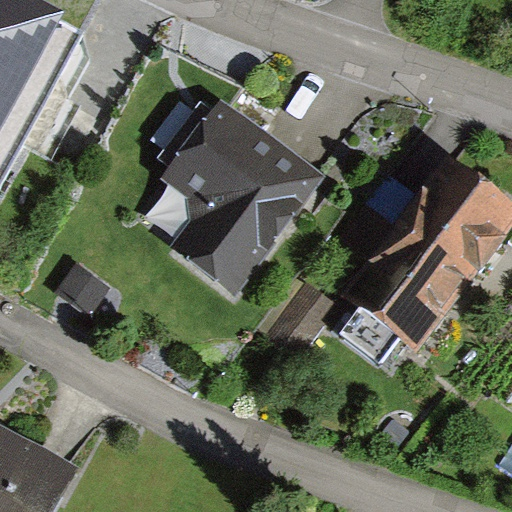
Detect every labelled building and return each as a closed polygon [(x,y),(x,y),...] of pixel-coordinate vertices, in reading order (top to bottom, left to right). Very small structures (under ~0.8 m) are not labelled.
[(58,10),(39,0),(0,0),(0,174),(71,36),(50,25),(58,10)] [(167,243),(239,294),(324,176),(213,97),(154,179),(193,207),(167,243)] [(361,304),(339,333),(381,364),(402,337),(417,351),(511,222),(511,204),(438,152),(338,288),(361,304)] [(55,293),(85,312),(99,290),(69,271),(55,293)] [(260,334),(291,358),(333,305),(302,281),(260,334)] [(0,511),(50,511),(74,469),(0,430),(0,511)]
